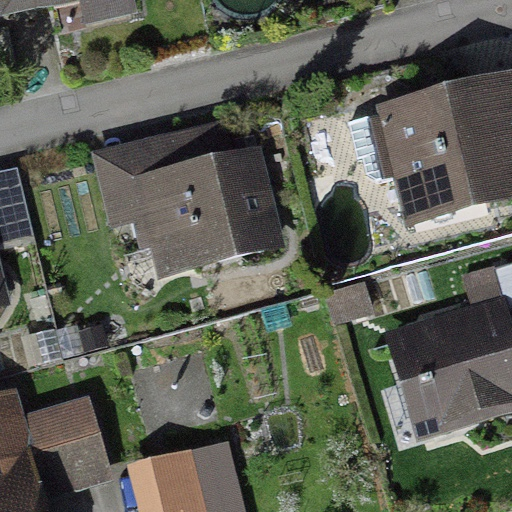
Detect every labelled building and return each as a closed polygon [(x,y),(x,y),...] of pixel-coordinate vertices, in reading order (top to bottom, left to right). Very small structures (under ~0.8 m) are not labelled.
[(128,0),(1,0),(5,15),(72,0),(80,0),(85,22),(131,12),(128,0)] [(511,104),(509,105),(505,87),(348,125),(357,162),(362,161),(366,178),(377,185),(403,178),(412,218),(511,193),(511,104)] [(157,247),(192,239),(199,265),(271,247),(250,160),(142,186),(157,247)] [(0,240),(31,233),(18,180),(0,184),(0,240)] [(420,394),(434,390),(444,423),(511,403),(511,387),(508,373),(511,356),(511,344),(498,341),(490,316),(404,342),(420,394)] [(0,408),(0,511),(11,511),(6,494),(68,474),(72,489),(103,480),(83,410),(20,429),(13,405),(0,408)] [(207,511),(194,458),(140,472),(150,511),(207,511)]
